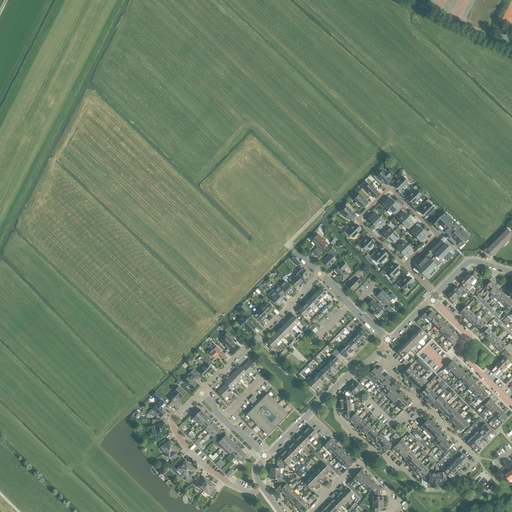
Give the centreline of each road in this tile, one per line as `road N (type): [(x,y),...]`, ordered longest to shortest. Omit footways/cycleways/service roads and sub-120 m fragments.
road 1 (residential): [(479,460),(447,492),(422,488),(336,416),(334,388)]
road 2 (residential): [(199,391),(320,272)]
road 3 (residential): [(262,487),(250,493),(228,483),(179,438),(172,419),(199,391)]
road 4 (residential): [(406,266),(437,235),(389,189),(359,220)]
road 5 (residential): [(479,460),(374,357)]
road 6 (residential): [(511,404),(461,354),(465,333),(430,299)]
